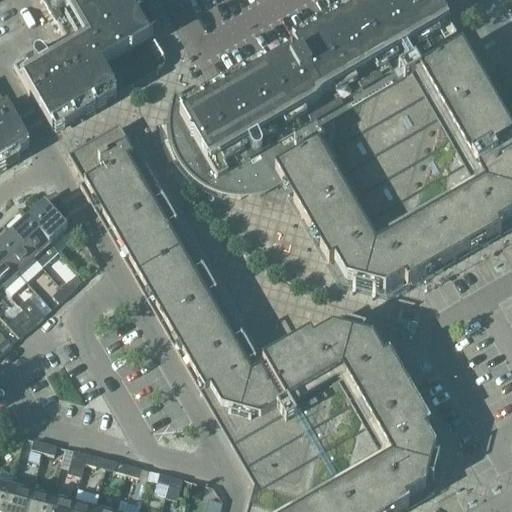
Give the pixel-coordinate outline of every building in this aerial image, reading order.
[(40,0),(62,37),(64,41),(58,45),(55,46),(14,70),(23,87),(46,125),(49,132),(51,135),(61,130),(62,129),(72,123),(82,117),(83,117),(103,105),(114,99),(112,96),(108,89),(140,71),(145,52),(142,47),(149,43),(152,41),(146,31),(140,20),(134,10),(128,0),(40,0)] [(292,49),(294,53),(284,58),(263,70),(243,82),(222,94),(215,98),(201,106),(184,116),(181,117),(179,119),(185,129),(188,128),(210,167),(219,183),(239,172),(260,160),(281,148),(301,136),(322,124),(321,121),(339,110),(414,67),(435,55),(451,45),(456,43),(456,42),(447,25),(432,0),(377,0),(376,1),(366,6),(355,13),(334,25),(313,37),(297,46),(292,49)] [(112,96),(114,99),(160,74),(161,73),(163,71),(164,70),(164,69),(164,68),(165,66),(165,65),(165,64),(164,62),(164,61),(152,41),(149,43),(142,47),(145,52),(140,71),(108,89),(112,96)] [(200,186),(203,182),(204,183),(208,185),(212,187),(217,189),(218,190),(223,192),(228,193),(228,192),(229,192),(234,193),(239,193),(243,193),(248,193),(253,192),(257,191),(262,190),(266,189),(271,187),(275,185),(279,182),(289,199),(302,221),(315,244),(329,268),(334,265),(345,284),(365,290),(385,295),(404,284),(408,289),(431,275),(454,262),(477,249),(501,235),(498,230),(511,221),(511,155),(508,154),(506,150),(511,146),(511,138),(502,120),(488,97),(476,75),(475,75),(475,74),(462,52),(461,51),(456,54),(451,45),(435,55),(414,67),(339,110),(321,121),(322,124),(301,136),(281,148),(260,160),(239,172),(219,183),(210,167),(188,128),(185,129),(175,130),(176,139),(171,140),(172,143),(173,148),(175,152),(176,157),(178,161),(181,165),(183,169),(186,173),(190,176),(193,180),(197,183),(200,186)] [(0,154),(5,163),(6,163),(29,149),(0,98),(0,154)] [(73,168),(78,177),(79,176),(84,178),(85,177),(90,185),(84,188),(87,193),(98,212),(111,235),(124,258),(138,281),(151,304),(164,327),(177,350),(191,373),(204,397),(210,394),(221,413),(272,501),(256,510),(249,509),(248,511),(403,511),(408,509),(405,504),(411,500),(425,493),(430,473),(435,453),(432,447),(424,434),(430,431),(416,407),(403,384),(398,376),(389,360),(383,363),(372,344),(361,341),(352,338),(332,333),(330,335),(313,344),(310,339),(286,352),(262,366),(257,369),(256,367),(250,357),(242,343),(236,333),(229,320),(224,312),(209,286),(201,273),(149,183),(146,178),(143,171),(135,159),(130,150),(129,147),(128,147),(125,142),(114,140),(78,160),(77,167),(74,168),(73,168)] [(0,171),(8,167),(6,163),(5,163),(0,154),(0,171)] [(35,217),(28,224),(51,249),(67,233),(61,226),(70,220),(56,196),(41,205),(32,214),(35,217)] [(50,249),(51,249),(28,224),(20,230),(17,227),(8,235),(35,263),(41,269),(43,269),(48,267),(53,262),(56,257),(56,255),(50,249)] [(0,248),(0,257),(19,278),(35,263),(8,235),(0,242),(0,243),(3,246),(0,248)] [(19,278),(0,257),(0,289),(3,292),(19,278)] [(62,293),(68,300),(77,292),(71,285),(62,293)] [(68,300),(62,293),(53,301),(59,308),(68,300)] [(45,321),(39,314),(36,311),(29,303),(20,311),(30,322),(36,329),(45,321)] [(36,329),(30,322),(21,330),(27,337),(36,329)] [(0,348),(0,354),(4,358),(13,350),(6,343),(0,348)] [(41,458),(43,448),(32,445),(29,454),(41,458)] [(43,448),(41,458),(53,461),(55,451),(43,448)] [(40,458),(31,455),(28,464),(38,467),(40,458)] [(80,482),(83,469),(86,459),(74,456),(68,479),(80,482)] [(86,459),(83,469),(95,472),(97,462),(86,459)] [(126,480),(129,470),(117,467),(114,477),(126,480)] [(129,470),(126,480),(138,483),(140,473),(129,470)] [(168,491),(171,481),(159,478),(157,488),(168,491)] [(171,481),(168,491),(180,494),(183,485),(171,481)] [(27,511),(32,496),(34,488),(13,483),(11,490),(5,511),(27,511)] [(0,511),(5,511),(11,490),(0,487),(0,511)] [(204,511),(220,511),(226,496),(211,491),(204,511)] [(50,511),(53,502),(32,496),(27,511),(50,511)] [(72,511),(74,507),(53,502),(50,511),(72,511)]
